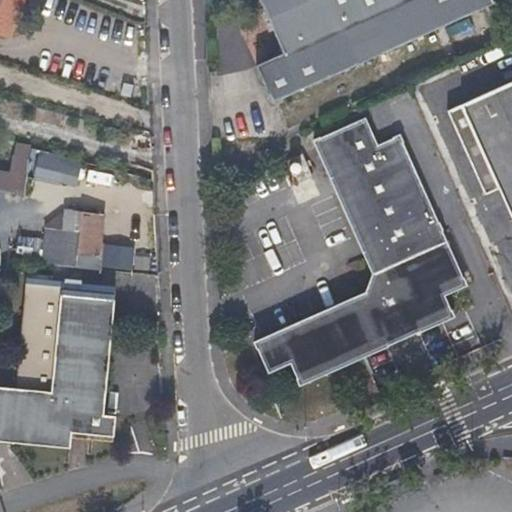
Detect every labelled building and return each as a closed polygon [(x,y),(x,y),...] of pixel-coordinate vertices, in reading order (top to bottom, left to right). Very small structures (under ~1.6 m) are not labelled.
[(0,0),(0,35),(9,39),(22,0),(0,0)] [(274,101),(331,75),(493,4),(491,0),(259,0),(277,42),(268,46),(272,57),(257,64),(274,101)] [(511,81),(448,110),(485,194),(499,189),(511,219),(511,81)] [(267,378),(277,374),(288,369),(297,389),(450,319),(440,299),(461,290),(393,140),(374,149),(361,122),(310,145),(372,282),(368,295),(253,347),(267,378)] [(101,155),(103,148),(105,140),(64,128),(60,143),(101,155)] [(0,149),(31,158),(32,147),(0,137),(0,149)] [(40,153),(36,179),(79,186),(83,160),(40,153)] [(17,252),(23,252),(29,253),(36,203),(24,201),(17,252)] [(78,254),(88,255),(99,256),(103,215),(68,209),(65,230),(80,232),(78,254)] [(87,438),(100,439),(112,440),(115,415),(103,414),(116,286),(26,276),(14,387),(9,440),(68,446),(69,436),(70,430),(87,431),(87,438)] [(149,320),(148,329),(148,337),(155,338),(156,328),(160,328),(159,321),(149,320)] [(0,438),(9,440),(14,387),(0,385),(0,438)]
